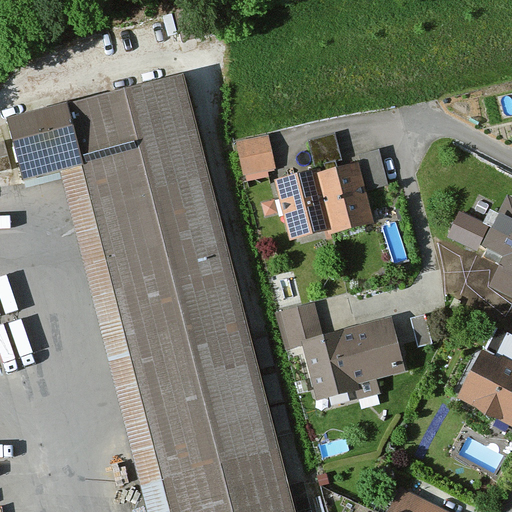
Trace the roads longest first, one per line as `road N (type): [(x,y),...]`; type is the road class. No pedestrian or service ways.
road 1 (residential): [(402,120),(429,255),(425,293),(353,312)]
road 2 (residential): [(402,120),(276,142)]
